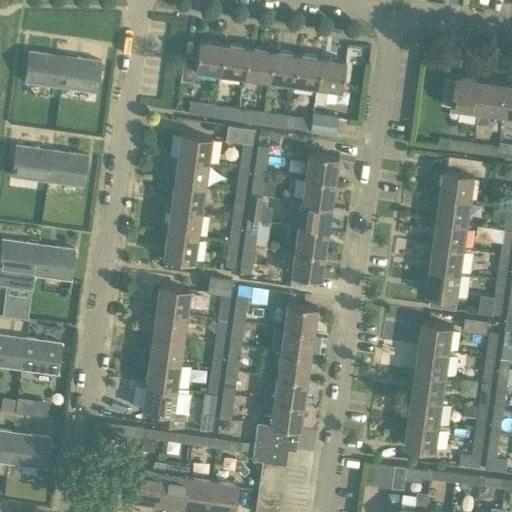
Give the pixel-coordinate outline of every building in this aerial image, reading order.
[(184,56),(180,79),(181,80),(193,81),(195,69),(220,72),(224,43),(199,39),(196,57),(184,55),(184,56)] [(224,43),(220,72),(243,76),(247,46),(224,43)] [(247,46),(243,76),(267,79),(271,49),(247,46)] [(271,49),(267,79),(291,83),(295,53),(271,49)] [(60,86),(65,55),(28,50),(24,80),(58,85),(60,86)] [(295,53),(291,83),(316,86),(321,56),(295,53)] [(101,61),(65,55),(60,86),(96,91),(101,61)] [(316,86),(314,101),(324,103),(327,88),(341,90),(346,60),(321,56),(316,86)] [(479,109),(483,79),(458,75),(454,106),(478,109),(479,109)] [(489,111),(504,113),(508,83),(483,79),(479,109),(478,109),(476,123),(488,125),(489,111)] [(188,112),(214,116),(215,104),(189,100),(188,112)] [(238,107),(215,104),(214,116),(236,119),(238,107)] [(236,119),(261,122),(263,110),(238,107),(236,119)] [(285,126),(286,113),(263,110),(261,122),(285,126)] [(336,133),(338,115),(313,112),(312,117),(310,129),(336,133)] [(285,126),(310,129),(312,117),(286,113),(285,126)] [(242,143),(238,167),(248,169),(252,144),(254,129),(227,125),(225,141),(242,143)] [(180,132),(176,157),(208,162),(211,137),(180,132)] [(440,137),(439,147),(447,149),(472,152),(474,142),(449,138),(440,137)] [(474,142),(472,152),(496,155),(497,145),(474,142)] [(47,179),(52,149),(15,143),(11,174),(37,178),(47,179)] [(254,169),(266,171),(270,147),(257,145),(254,169)] [(511,146),(497,145),(496,155),(511,157),(511,146)] [(88,154),(52,149),(47,179),(83,185),(88,154)] [(308,152),(304,178),(334,182),(338,156),(308,152)] [(472,198),(475,175),(484,176),(487,160),(449,155),(448,170),(444,169),(441,193),(472,198)] [(176,157),(173,182),(204,187),(208,162),(176,157)] [(238,167),(235,191),(245,193),(248,169),(238,167)] [(254,169),(250,194),(262,196),(266,171),(254,169)] [(304,178),(301,202),(331,206),(334,182),(304,178)] [(204,187),(173,182),(170,205),(201,209),(204,187)] [(231,215),(242,216),(245,193),(235,191),(231,215)] [(441,193),(438,217),(468,222),(472,198),(441,193)] [(262,201),(262,196),(250,194),(247,217),(259,220),(262,201)] [(292,200),(288,225),(298,227),(327,231),(331,206),(301,202),(292,200)] [(170,205),(166,229),(198,233),(201,209),(170,205)] [(231,215),(228,239),(238,241),(242,216),(231,215)] [(247,217),(243,241),(256,244),(259,220),(247,217)] [(434,242),(464,246),(468,222),(438,217),(434,242)] [(511,239),(511,227),(504,226),(503,229),(500,248),(500,251),(510,253),(511,239)] [(298,227),(294,251),(324,255),(327,231),(298,227)] [(194,261),(198,233),(166,229),(162,256),(194,261)] [(34,273),(38,243),(2,237),(1,243),(0,250),(0,282),(32,287),(34,273)] [(234,267),(238,241),(228,239),(224,266),(234,267)] [(256,244),(243,241),(240,268),(252,269),(255,244),(256,244)] [(434,242),(430,267),(461,272),(464,246),(434,242)] [(40,243),(38,243),(34,273),(70,279),(75,248),(40,243)] [(294,251),(291,274),(320,278),(324,255),(294,251)] [(500,253),(497,276),(506,277),(510,253),(500,251),(500,253)] [(457,298),(461,272),(430,267),(427,293),(457,298)] [(209,276),(207,290),(220,292),(229,293),(231,279),(209,276)] [(496,277),(496,283),(492,313),(501,315),(506,277),(497,276),(496,277)] [(158,284),(155,308),(186,312),(190,289),(158,284)] [(220,292),(217,317),(226,318),(229,293),(220,292)] [(236,295),(232,319),(245,321),(245,319),(248,297),(236,295)] [(287,302),(284,326),(313,330),(316,306),(287,302)] [(155,308),(152,333),(183,337),(186,312),(155,308)] [(217,319),(214,341),(222,342),(226,318),(217,317),(217,319)] [(232,319),(229,343),(242,344),(245,321),(232,319)] [(423,322),(419,345),(450,349),(453,326),(423,322)] [(284,326),(280,351),(309,355),(313,330),(284,326)] [(489,331),(486,355),(495,357),(499,332),(489,331)] [(0,364),(16,367),(21,368),(25,337),(0,332),(0,364)] [(152,333),(148,356),(180,361),(183,337),(152,333)] [(25,337),(21,368),(57,373),(62,342),(25,337)] [(214,343),(210,365),(220,365),(222,342),(214,341),(214,343)] [(238,368),(240,354),(242,344),(229,343),(226,366),(238,368)] [(416,369),(447,373),(450,349),(419,345),(416,369)] [(280,351),(276,376),(306,380),(309,355),(280,351)] [(492,380),(495,357),(486,355),(482,378),(492,380)] [(148,356),(145,381),(176,385),(180,361),(148,356)] [(510,359),(501,357),(498,381),(507,382),(510,359)] [(210,365),(207,389),(216,390),(220,365),(210,365)] [(226,366),(222,391),(235,393),(238,368),(226,366)] [(416,369),(412,393),(443,398),(447,373),(416,369)] [(276,376),(273,400),(302,404),(306,380),(276,376)] [(482,378),(479,403),(488,405),(492,380),(482,378)] [(153,410),(151,422),(182,426),(187,389),(176,387),(176,385),(145,381),(141,408),(153,410)] [(498,381),(494,405),(504,407),(507,382),(498,381)] [(207,389),(203,417),(212,418),(216,390),(207,389)] [(231,419),(235,393),(222,391),(218,418),(231,419)] [(412,393),(409,419),(440,423),(443,398),(412,393)] [(0,405),(0,408),(13,410),(15,397),(1,396),(0,405)] [(273,400),(270,422),(299,427),(302,404),(273,400)] [(479,403),(475,428),(485,429),(488,405),(479,403)] [(494,405),(490,430),(500,432),(504,407),(494,405)] [(436,449),(439,424),(440,423),(409,419),(405,445),(436,449)] [(253,453),(252,459),(262,460),(264,445),(294,450),(298,429),(299,429),(299,427),(270,422),(270,423),(257,421),(254,443),(253,453)] [(135,426),(134,435),(154,438),(155,429),(143,427),(135,426)] [(480,467),(481,454),(485,429),(475,428),(472,453),(461,452),(459,463),(480,467)] [(0,460),(8,461),(12,431),(0,429),(0,460)] [(167,430),(166,440),(191,443),(192,434),(167,430)] [(508,458),(507,458),(497,457),(500,432),(490,430),(485,469),(506,472),(508,458)] [(44,467),(48,436),(12,431),(8,461),(44,467)] [(192,434),(191,443),(215,447),(216,437),(192,434)] [(216,437),(215,447),(241,451),(253,453),(254,443),(242,441),(216,437)] [(137,468),(133,497),(156,501),(160,471),(162,460),(153,459),(151,470),(137,468)] [(160,471),(156,501),(181,504),(186,475),(187,464),(162,460),(160,471)] [(262,460),(260,471),(284,475),(286,463),(262,460)] [(406,475),(408,466),(395,464),(392,487),(404,488),(406,475)] [(406,475),(431,479),(432,469),(408,466),(406,475)] [(431,479),(454,481),(455,472),(432,469),(431,479)] [(260,471),(259,482),(283,485),(284,475),(260,471)] [(480,475),(455,472),(454,481),(479,485),(480,475)] [(186,475),(181,504),(206,508),(210,479),(186,475)] [(479,485),(504,488),(504,478),(480,475),(479,485)] [(210,479),(206,508),(232,511),(236,482),(210,479)] [(259,482),(257,494),(281,497),(283,485),(259,482)] [(401,505),(400,511),(426,511),(426,509),(429,493),(416,491),(414,507),(401,505)] [(257,494),(256,504),(280,507),(281,497),(257,494)]
